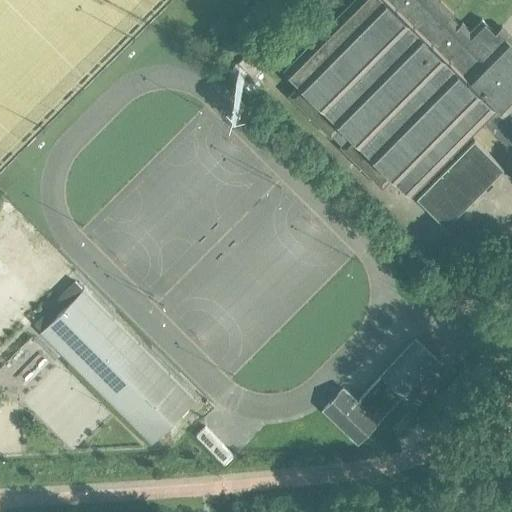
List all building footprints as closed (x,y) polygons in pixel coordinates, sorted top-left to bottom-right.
[(326,0),(338,13),(333,18),(284,66),(301,83),(290,95),(332,138),(334,136),(343,144),(341,146),(383,188),(395,176),(411,193),(481,123),(493,135),(498,130),(511,143),(511,43),(499,30),(496,33),(482,19),(470,30),(463,23),(461,25),(453,17),(454,14),(440,0),(326,0)] [(248,52),(239,61),(253,75),(262,67),(256,61),(248,52)] [(477,139),(420,196),(447,224),(505,166),(477,139)] [(197,399),(85,288),(41,332),(152,444),(197,399)] [(358,443),(415,382),(437,360),(416,340),(357,402),(343,388),(323,409),(358,443)] [(240,446),(211,419),(200,433),(228,459),(240,446)]
